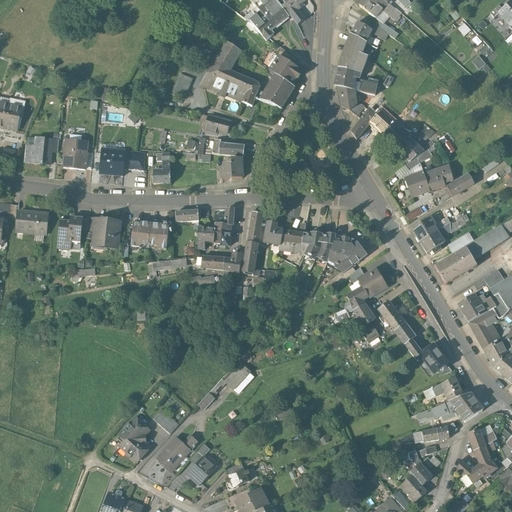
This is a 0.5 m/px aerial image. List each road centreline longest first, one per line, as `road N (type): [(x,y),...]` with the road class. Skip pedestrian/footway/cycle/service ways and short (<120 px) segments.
road 1 (residential): [(0,183),(96,200),(334,201),(369,192)]
road 2 (tertiary): [(369,192),(483,375),(511,405)]
road 3 (tertiary): [(369,192),(323,104),(326,37)]
road 4 (residential): [(326,37),(301,109),(258,179)]
road 5 (track): [(0,426),(91,461),(70,511)]
road 6 (residential): [(431,511),(457,441),(499,408),(511,408)]
